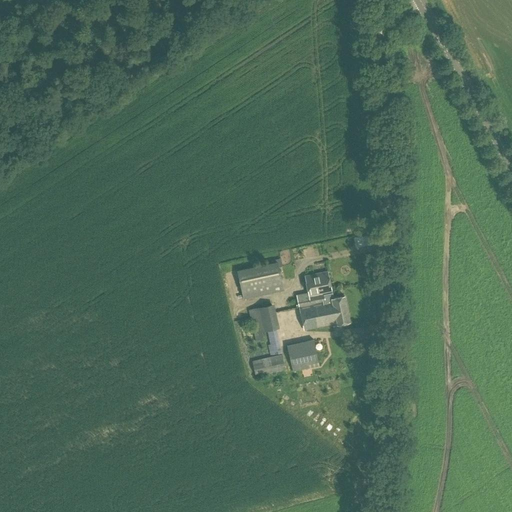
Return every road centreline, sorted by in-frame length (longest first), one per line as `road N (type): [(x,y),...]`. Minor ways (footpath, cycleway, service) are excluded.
road 1 (unclassified): [(376,511),(389,421),(378,41),(383,25),(418,0)]
road 2 (tertiary): [(511,174),(418,0)]
